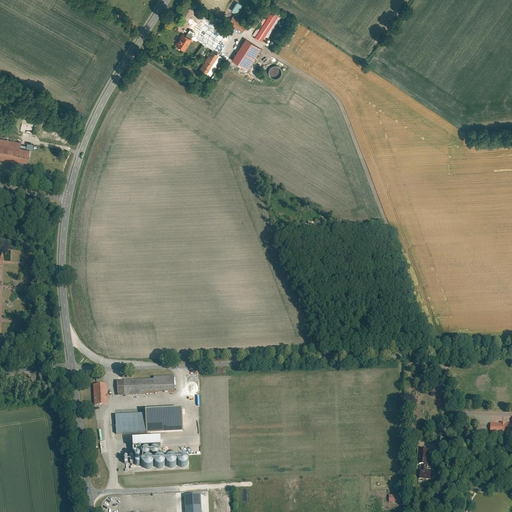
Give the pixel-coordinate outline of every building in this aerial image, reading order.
[(231,10),(237,13),(242,4),(237,1),(231,10)] [(270,9),(254,34),(257,36),(273,10),(270,9)] [(282,16),(273,10),(257,36),(256,36),(266,42),(282,16)] [(248,24),(234,15),(229,22),(244,31),(248,24)] [(225,35),(206,23),(204,25),(196,20),(191,28),(196,31),(199,33),(197,37),(216,49),(225,35)] [(188,33),(193,36),(196,31),(191,28),(188,33)] [(184,31),(176,43),(186,50),(194,37),(193,36),(188,33),(184,31)] [(262,48),(248,38),(234,60),(249,69),(262,48)] [(223,56),(214,50),(201,69),(211,75),(223,56)] [(268,72),(275,78),(282,69),(275,64),(268,72)] [(20,147),(21,142),(0,138),(0,159),(17,163),(18,160),(28,162),(30,149),(20,147)] [(153,379),(116,381),(117,397),(144,396),(144,393),(174,392),(173,376),(153,377),(153,379)] [(106,384),(92,385),(93,406),(107,405),(106,384)] [(181,409),(144,410),(144,414),(114,415),(115,435),(182,431),(181,409)] [(511,424),(491,424),(491,432),(511,432),(511,424)] [(159,437),(131,439),(131,448),(160,446),(159,437)] [(446,439),(437,437),(435,451),(436,451),(436,455),(444,456),(446,439)] [(149,453),(150,454),(151,455),(152,456),(154,456),(155,456),(156,455),(157,454),(158,453),(158,451),(158,450),(157,449),(156,448),(154,447),(153,447),(151,448),(150,449),(149,450),(149,451),(149,453)] [(140,453),(141,455),(142,456),(143,456),(144,457),(146,456),(147,456),(148,455),(149,453),(149,452),(148,450),(148,449),(147,448),(145,448),(144,448),(142,448),(141,449),(140,450),(140,452),(140,453)] [(429,450),(418,449),(416,465),(420,465),(419,479),(430,480),(431,470),(427,470),(429,450)] [(164,461),(164,463),(165,465),(166,466),(168,467),(170,467),(172,467),(173,466),(174,464),(175,463),(175,461),(175,459),(174,458),(172,457),(170,456),(168,456),(167,457),(165,458),(164,460),(164,461)] [(176,461),(176,463),(177,465),(178,466),(180,467),(182,467),(183,466),(185,465),(186,464),(187,462),(187,461),(186,459),(185,457),(184,456),(182,456),(180,456),(178,456),(177,458),(176,459),(176,461)] [(141,463),(141,465),(142,466),(143,468),(145,468),(147,469),(149,468),(150,467),(151,466),(152,464),(152,462),(152,460),(151,459),(149,458),(147,457),(145,458),(144,458),(142,459),(141,461),(141,463)] [(152,462),(153,464),(153,466),(155,467),(156,468),(158,468),(160,468),(162,467),(163,465),(163,464),(163,462),(163,460),(162,459),(160,457),(159,457),(157,457),(155,458),(154,459),(153,460),(152,462)]
